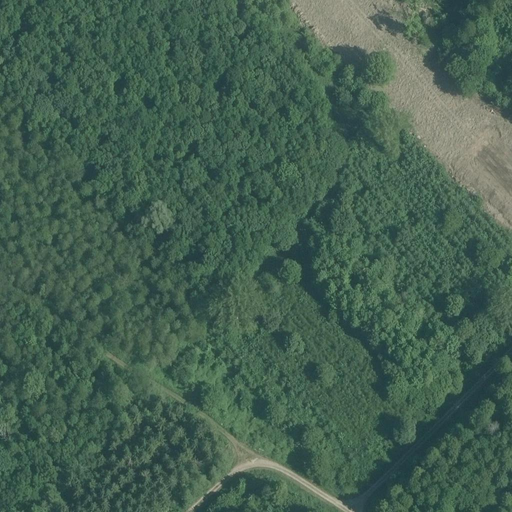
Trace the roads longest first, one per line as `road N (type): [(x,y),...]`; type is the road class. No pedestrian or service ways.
road 1 (track): [(0,280),(131,364),(151,389),(346,511)]
road 2 (track): [(511,344),(350,511)]
